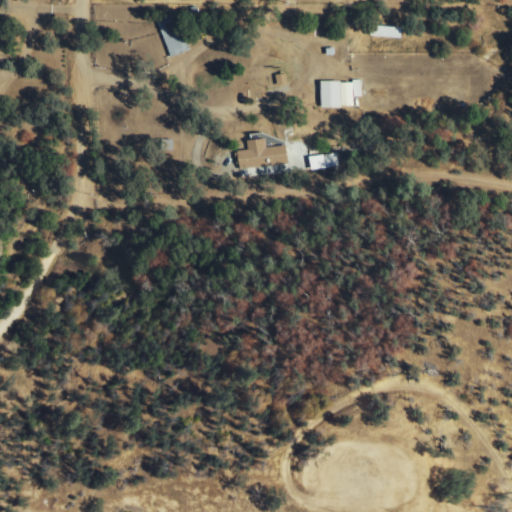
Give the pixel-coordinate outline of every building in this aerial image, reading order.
[(190,52),(177,17),(159,23),(172,58),(190,52)] [(404,28),(373,27),(373,37),(404,39),(404,28)] [(289,83),(287,73),(277,76),(279,86),(289,83)] [(322,82),(322,107),(354,107),(353,97),(362,97),(362,82),(322,82)] [(288,146),(268,147),(268,139),(249,140),(250,150),(238,151),(239,169),(290,165),(288,146)] [(310,157),(311,170),(339,168),(338,155),(310,157)]
